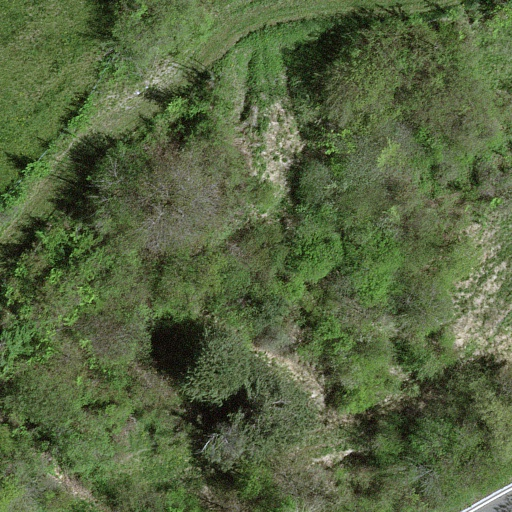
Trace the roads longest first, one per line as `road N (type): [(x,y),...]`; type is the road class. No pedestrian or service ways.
road 1 (track): [(0,257),(98,140),(159,97),(216,39),(298,11),(430,0)]
road 2 (track): [(511,350),(363,422),(235,460),(143,473),(66,511)]
